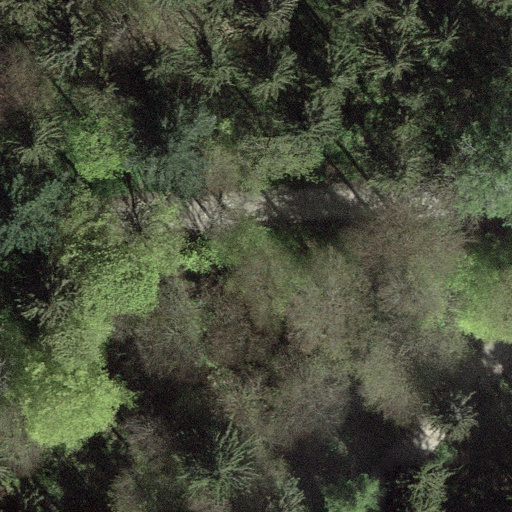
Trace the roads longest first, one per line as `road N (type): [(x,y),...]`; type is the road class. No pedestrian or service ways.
road 1 (track): [(0,210),(511,208)]
road 2 (track): [(511,346),(367,511)]
